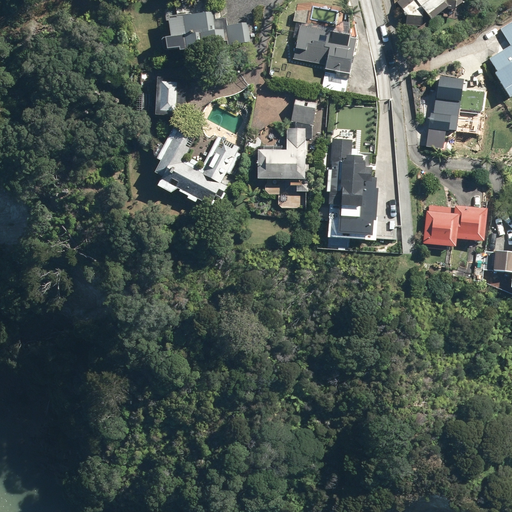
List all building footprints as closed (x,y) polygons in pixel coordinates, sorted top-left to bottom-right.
[(223,32),(216,34),(215,11),(212,11),(209,0),(195,0),(163,8),(167,26),(173,25),(173,39),(169,39),(169,54),(190,53),(190,51),(205,52),(205,47),(224,44),(224,46),(253,45),(246,22),(222,24),(223,32)] [(397,0),(411,19),(428,19),(428,11),(435,20),(453,6),(451,4),(463,4),(463,0),(397,0)] [(511,23),(498,32),(508,47),(490,59),(499,72),(495,75),(511,100),(511,23)] [(293,64),(326,70),(325,76),(351,80),(352,74),(358,37),(299,28),(293,64)] [(438,99),(423,97),(417,145),(446,149),(448,135),(460,137),(460,130),(482,133),(485,113),(483,112),(486,92),(468,90),(469,80),(441,77),(438,99)] [(184,79),(159,79),(158,118),(183,118),(184,79)] [(295,103),(291,122),(313,127),(318,108),(295,103)] [(362,106),(336,105),(335,130),(342,123),(347,121),(352,120),(357,121),(361,121),(362,106)] [(200,203),(202,200),(217,208),(247,152),(220,138),(202,172),(186,164),(199,138),(181,129),(180,128),(157,173),(165,177),(160,187),(176,195),(180,188),(186,191),(184,195),(200,203)] [(287,129),(287,150),(262,150),(262,183),(309,182),(308,128),(287,129)] [(331,141),(328,222),(363,223),(365,159),(352,158),(352,142),(331,141)] [(488,245),(491,210),(430,205),(427,247),(461,250),(462,243),(488,245)] [(377,226),(377,232),(367,232),(367,243),(399,243),(399,226),(377,226)] [(352,232),(339,232),(339,227),(330,227),(330,244),(352,244),(352,232)] [(511,251),(485,251),(484,275),(511,276),(511,251)]
